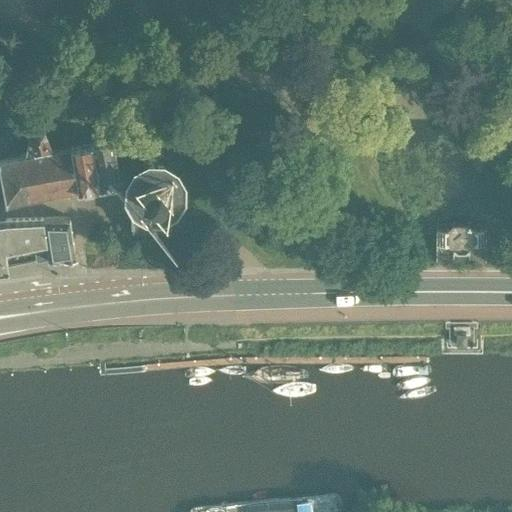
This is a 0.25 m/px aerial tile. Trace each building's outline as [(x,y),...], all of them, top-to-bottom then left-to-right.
[(78,191),(71,146),(51,149),(43,123),(43,124),(40,122),(36,123),(35,126),(35,128),(30,130),(29,133),(28,133),(30,137),(28,137),(27,153),(0,159),(0,166),(7,204),(78,191)] [(113,138),(92,142),(100,187),(121,184),(113,138)] [(92,142),(71,146),(78,191),(100,187),(92,142)] [(178,165),(164,157),(147,157),(133,164),(126,178),(125,195),(132,209),(146,217),(162,217),(176,210),(186,195),(186,179),(178,165)] [(148,202),(146,200),(145,202),(137,202),(137,207),(133,207),(133,230),(162,230),(171,227),(165,207),(163,207),(162,203),(160,204),(158,204),(156,205),(155,204),(154,204),(152,204),(150,203),(148,202)] [(6,218),(0,219),(0,267),(8,267),(5,246),(34,241),(46,239),(43,217),(6,218)] [(70,217),(43,217),(46,239),(34,241),(37,258),(49,257),(75,253),(70,217)] [(452,251),(452,260),(469,260),(469,251),(474,246),(486,246),(486,239),(499,239),(499,234),(490,225),(489,225),(486,230),(475,230),(474,230),(474,233),(448,233),(448,230),(447,229),(437,229),(433,225),(432,225),(423,234),(423,239),(436,239),(436,246),(448,246),(452,251)] [(457,334),(457,343),(466,343),(466,334),(469,334),(469,326),(453,326),(453,334),(457,334)] [(303,511),(302,495),(197,504),(197,511),(303,511)]
